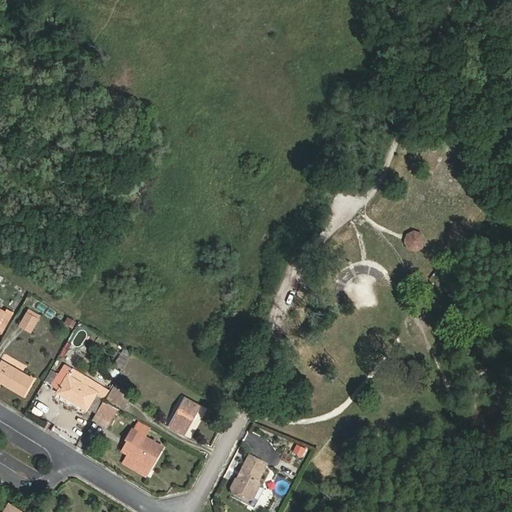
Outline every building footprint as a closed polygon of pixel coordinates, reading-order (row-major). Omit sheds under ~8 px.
[(413,253),(428,245),(419,227),(404,235),(413,253)] [(27,289),(19,284),(14,294),(21,298),(27,289)] [(30,308),(19,325),(32,333),(43,317),(30,308)] [(74,327),(77,320),(69,316),(66,322),(74,327)] [(34,377),(0,357),(0,381),(23,396),(34,377)] [(68,372),(71,366),(63,362),(50,384),(58,388),(56,392),(87,410),(99,390),(68,372)] [(133,395),(116,386),(109,399),(125,408),(133,395)] [(167,426),(176,431),(179,424),(187,429),(201,405),(184,395),(167,426)] [(108,424),(118,407),(104,399),(94,414),(108,424)] [(34,412),(44,417),(50,405),(40,400),(34,412)] [(179,424),(176,431),(184,435),(187,429),(179,424)] [(126,438),(130,440),(139,445),(133,454),(130,452),(124,462),(146,475),(165,445),(133,426),(126,438)] [(139,445),(130,440),(124,448),(130,452),(133,454),(139,445)] [(297,443),(294,453),(306,457),(309,447),(297,443)] [(261,479),(269,464),(253,455),(246,470),(248,471),(244,478),(237,479),(233,487),(234,489),(236,492),(248,498),(257,497),(262,487),(261,479)] [(27,511),(9,500),(1,511),(27,511)]
